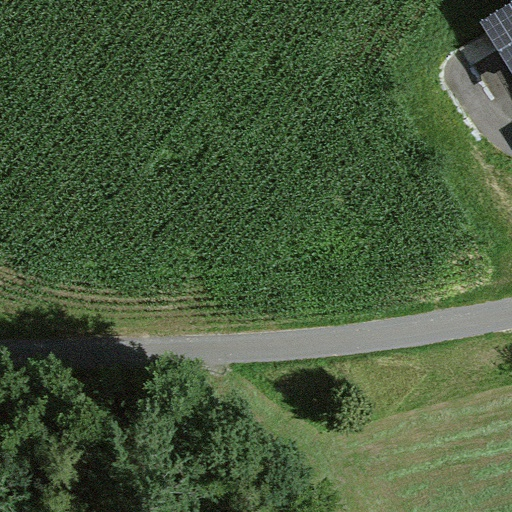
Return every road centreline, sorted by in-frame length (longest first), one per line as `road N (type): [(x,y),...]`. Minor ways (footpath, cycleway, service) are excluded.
road 1 (unclassified): [(511,322),(432,339),(0,357)]
road 2 (track): [(0,490),(69,447),(150,355)]
